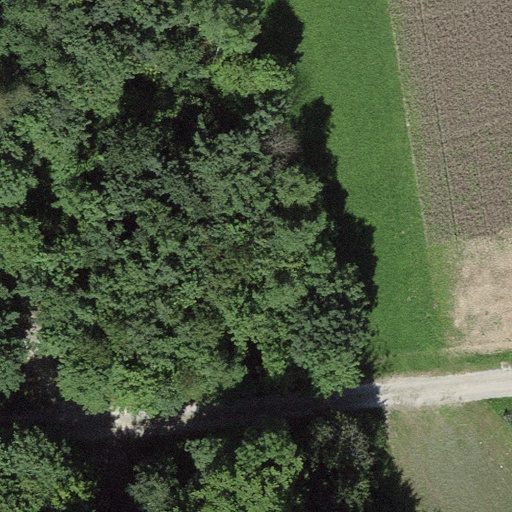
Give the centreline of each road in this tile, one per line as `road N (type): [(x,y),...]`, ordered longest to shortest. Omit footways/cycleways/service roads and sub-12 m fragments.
road 1 (track): [(0,426),(511,384)]
road 2 (track): [(117,511),(0,258)]
